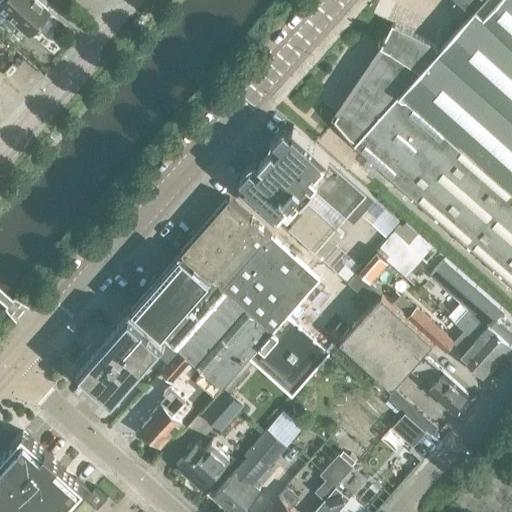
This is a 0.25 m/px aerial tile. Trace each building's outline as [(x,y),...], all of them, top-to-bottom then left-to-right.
[(0,0),(0,9),(8,16),(3,21),(10,29),(15,23),(26,33),(47,10),(36,0),(0,0)] [(511,0),(461,0),(473,11),(442,45),(393,22),(382,45),(384,47),(339,113),(335,119),(351,136),(357,141),(356,143),(511,279),(511,0)] [(376,197),(294,124),(273,146),(272,146),(259,160),(260,161),(240,184),(276,216),(323,257),(347,279),(361,264),(346,250),(336,242),(344,232),(337,226),(347,215),(354,222),(376,197)] [(321,276),(230,195),(181,250),(272,330),(249,356),(293,395),(332,351),(288,313),(321,276)] [(371,222),(384,206),(375,198),(362,214),(371,222)] [(386,235),(399,220),(385,207),(371,222),(386,235)] [(400,222),(377,248),(407,274),(433,245),(405,220),(402,224),(400,222)] [(430,264),(440,253),(433,247),(422,258),(430,264)] [(371,279),(389,259),(377,249),(359,269),(371,279)] [(272,330),(181,250),(132,306),(181,349),(192,359),(223,386),(249,356),(272,330)] [(489,323),(481,315),(496,299),(464,271),(463,272),(445,256),(431,272),(477,313),(464,328),(498,358),(511,343),(511,342),(511,341),(511,330),(496,316),(490,323),(490,322),(489,323)] [(394,276),(399,270),(391,263),(386,269),(394,276)] [(371,302),(380,292),(357,271),(347,281),(371,302)] [(406,314),(415,305),(401,292),(392,302),(406,314)] [(433,340),(406,315),(382,293),(340,339),(392,386),(408,368),(452,409),(468,392),(423,351),(433,340)] [(498,358),(464,328),(454,339),(416,304),(406,315),(433,340),(446,351),(454,341),(464,351),(461,354),(483,374),(498,358)] [(165,341),(129,309),(76,369),(112,401),(165,341)] [(168,362),(179,349),(168,340),(156,352),(168,362)] [(192,359),(181,349),(160,371),(172,381),(192,359)] [(141,426),(150,434),(150,438),(155,442),(158,442),(161,444),(182,420),(173,412),(186,398),(170,384),(164,390),(168,394),(152,411),(154,413),(141,426)] [(431,433),(438,425),(395,387),(388,395),(431,433)] [(222,429),(245,403),(228,388),(219,399),(225,404),(211,419),(222,429)] [(254,481),(287,443),(302,426),(283,409),(245,452),(248,455),(214,493),(235,511),(238,511),(260,487),(254,481)] [(413,444),(426,430),(405,411),(392,425),(413,444)] [(24,430),(0,456),(0,511),(1,511),(70,511),(85,497),(90,491),(24,430)] [(203,484),(223,462),(217,457),(220,454),(219,453),(221,450),(215,445),(210,451),(197,439),(178,461),(203,484)] [(349,454),(346,457),(339,451),(320,472),(326,477),(315,489),(324,497),(354,465),(357,461),(349,454)] [(298,511),(299,511),(292,505),(300,496),(287,484),(278,494),(280,495),(264,511),(298,511)] [(107,496),(96,485),(85,497),(97,507),(107,496)] [(334,511),(348,497),(336,485),(312,511),(334,511)]
